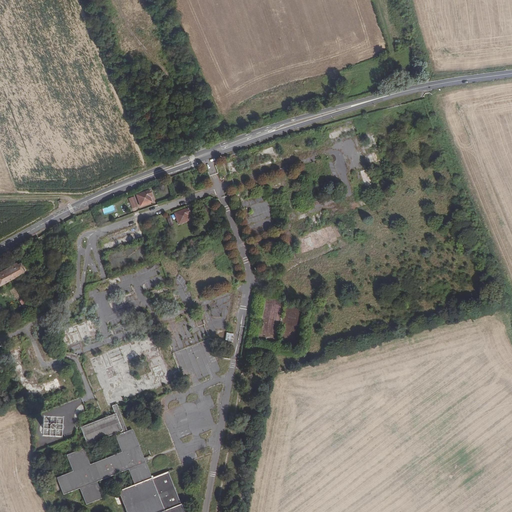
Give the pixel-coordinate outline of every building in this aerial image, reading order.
[(325,127),(328,141),(357,132),(354,119),(325,127)] [(359,136),(369,165),(383,161),(374,132),(359,136)] [(315,138),(306,141),(308,148),(317,146),(315,138)] [(243,157),(226,163),(231,177),(248,171),(247,170),(286,156),(282,144),(243,157)] [(368,168),(360,170),(366,188),(374,186),(368,168)] [(361,190),(356,172),(348,174),(354,192),(361,190)] [(194,178),(189,180),(193,189),(203,185),(201,181),(203,180),(201,174),(194,177),(194,178)] [(281,181),(272,184),(275,191),(284,188),(281,181)] [(239,192),(240,198),(241,198),(250,194),(248,187),(238,191),(239,192)] [(150,190),(136,196),(140,206),(151,203),(150,198),(153,197),(150,190)] [(136,208),(132,197),(128,199),(132,209),(136,208)] [(368,206),(366,199),(348,205),(350,212),(368,206)] [(104,214),(114,211),(113,205),(102,209),(104,214)] [(174,213),(177,224),(189,220),(188,217),(190,216),(188,208),(174,213)] [(297,238),(331,226),(329,220),(326,210),(292,222),(296,233),(297,238)] [(169,227),(174,225),(170,216),(165,217),(169,227)] [(331,226),(297,238),(296,238),(302,254),(338,241),(332,225),(331,226)] [(142,230),(101,244),(103,252),(144,237),(142,230)] [(274,262),(264,266),(267,273),(277,269),(274,262)] [(16,263),(6,269),(12,280),(28,271),(25,266),(22,267),(21,264),(17,265),(16,263)] [(0,286),(12,280),(6,269),(0,272),(0,286)] [(159,289),(151,292),(154,299),(159,297),(163,307),(173,303),(168,291),(161,294),(159,289)] [(66,347),(82,341),(98,335),(92,319),(60,331),(62,336),(66,347)] [(89,359),(109,409),(112,408),(112,406),(117,404),(117,405),(173,382),(154,333),(89,359)] [(19,347),(6,352),(25,399),(60,386),(57,378),(39,385),(35,376),(29,378),(26,370),(24,370),(18,355),(22,354),(19,347)] [(112,406),(112,408),(115,414),(112,415),(112,417),(80,428),(87,445),(116,434),(121,433),(122,436),(116,438),(122,454),(117,456),(116,455),(115,456),(115,457),(96,464),(96,463),(95,463),(95,464),(89,466),(83,450),(67,456),(73,472),(56,478),(57,482),(59,482),(62,491),(61,492),(62,494),(79,488),(86,504),(101,498),(95,481),(107,477),(108,478),(108,477),(109,477),(109,476),(115,474),(116,474),(117,474),(117,473),(128,468),(134,483),(133,484),(134,486),(128,488),(127,488),(118,492),(119,495),(120,495),(126,511),(184,511),(182,504),(180,505),(167,473),(175,471),(174,469),(158,475),(158,476),(157,477),(155,477),(153,477),(153,476),(151,476),(146,463),(147,463),(144,457),(133,430),(128,432),(117,405),(117,404),(112,406)]
